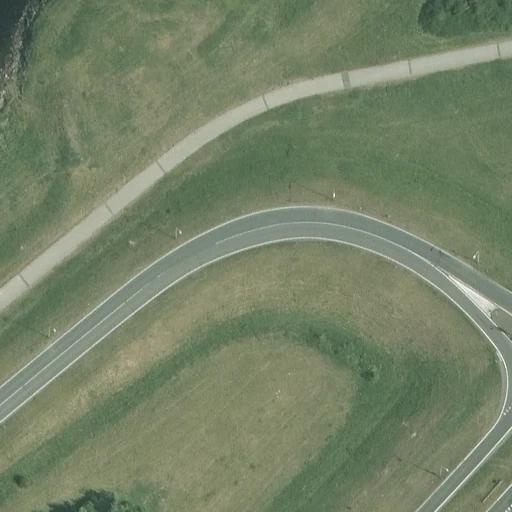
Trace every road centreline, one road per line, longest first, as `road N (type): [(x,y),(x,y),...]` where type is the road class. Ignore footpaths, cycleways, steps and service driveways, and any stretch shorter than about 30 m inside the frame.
road 1 (trunk): [(411,256),(328,227),(271,229),(217,246),(160,279),(0,410)]
road 2 (trunk): [(411,256),(511,359)]
road 3 (trunk): [(511,418),(428,511)]
